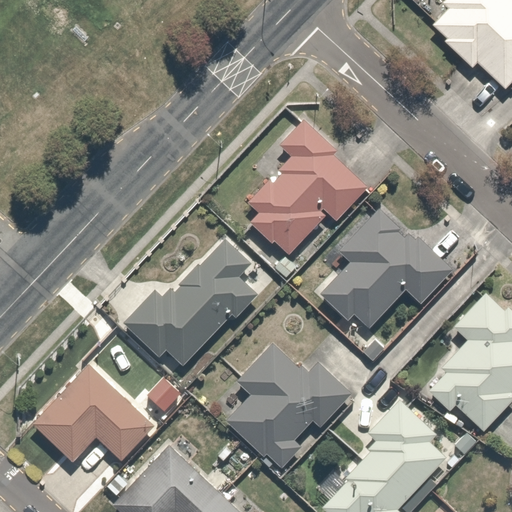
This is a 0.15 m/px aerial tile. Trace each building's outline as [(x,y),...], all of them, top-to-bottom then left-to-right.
[(504,91),(511,82),(511,0),(440,0),(448,7),(434,20),(504,91)] [(333,214),(365,178),(343,158),(350,150),(301,108),(276,136),(287,146),(266,170),(260,165),(236,192),(252,206),(243,216),(283,252),(323,205),(333,214)] [(454,269),(380,199),(334,248),(346,259),(316,290),(345,317),(352,310),(367,325),(406,284),(423,301),(454,269)] [(182,368),(259,294),(240,275),(253,263),(225,235),(163,295),(156,288),(124,319),(160,356),(166,351),(182,368)] [(511,304),(490,283),(451,323),(467,339),(441,365),(446,370),(429,388),(449,407),(455,400),(483,426),(511,396),(511,304)] [(274,342),(241,374),(256,390),(229,417),(281,470),(357,396),(316,354),(301,369),(274,342)] [(123,458),(155,424),(88,362),(32,422),(73,459),(96,434),(123,458)] [(177,385),(156,366),(140,383),(161,402),(177,385)] [(426,439),(436,428),(397,394),(365,431),(374,439),(318,504),(327,511),(399,511),(446,457),(426,439)] [(200,511),(220,492),(169,443),(111,501),(122,511),(200,511)] [(239,511),(220,492),(200,511),(239,511)]
